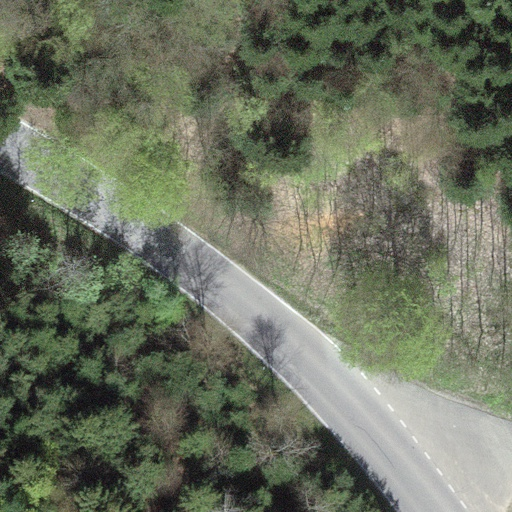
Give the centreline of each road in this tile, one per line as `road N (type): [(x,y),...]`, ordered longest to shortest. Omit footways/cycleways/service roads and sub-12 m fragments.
road 1 (tertiary): [(0,147),(213,282),(313,371),(431,511)]
road 2 (track): [(511,448),(387,453)]
